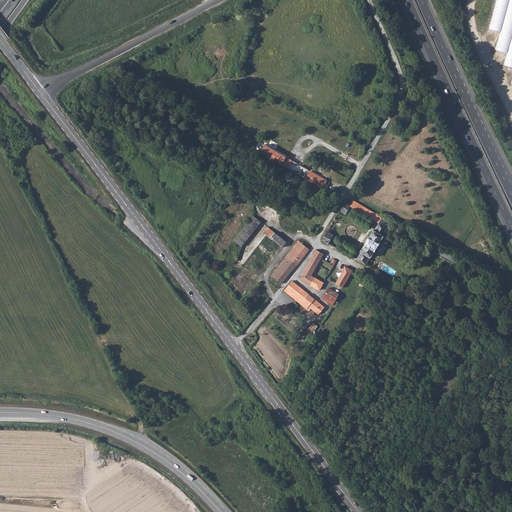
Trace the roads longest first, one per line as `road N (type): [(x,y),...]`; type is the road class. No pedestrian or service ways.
road 1 (unclassified): [(369,0),(398,65),(401,97),(303,262),(232,344)]
road 2 (tertiary): [(40,91),(232,344)]
road 3 (secondary): [(0,412),(71,418),(131,439),(221,511)]
road 4 (trunk): [(407,0),(511,226)]
road 5 (trunk): [(511,195),(421,0)]
road 6 (tertiary): [(232,344),(358,511)]
road 7 (unclassified): [(220,0),(40,91)]
